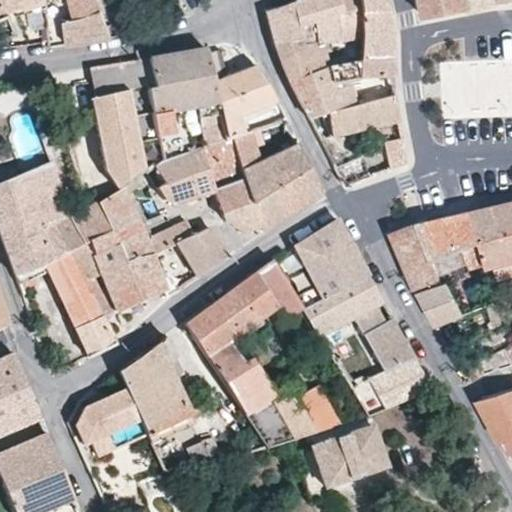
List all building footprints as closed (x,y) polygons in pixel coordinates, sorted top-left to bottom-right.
[(0,0),(0,19),(10,16),(9,12),(4,0),(0,0)] [(4,0),(9,12),(20,7),(23,15),(46,9),(44,0),(4,0)] [(70,0),(78,27),(66,29),(67,45),(111,39),(101,12),(96,0),(70,0)] [(343,12),(339,0),(305,0),(266,13),(274,45),(302,40),(300,28),(313,24),(316,44),(324,43),(340,42),(336,13),(343,12)] [(385,0),(359,0),(360,7),(361,19),(361,39),(359,61),(392,58),(391,20),(385,0)] [(420,0),(424,19),(432,17),(497,4),(495,0),(420,0)] [(23,15),(20,7),(9,12),(10,16),(12,18),(23,15)] [(361,19),(360,7),(343,12),(336,13),(340,42),(361,39),(361,19)] [(303,46),(316,44),(313,24),(300,28),(302,40),(303,46)] [(284,71),(290,84),(329,67),(324,43),(316,44),(303,46),(302,40),(274,45),(276,51),(284,71)] [(223,125),(213,83),(205,49),(148,59),(154,88),(148,89),(160,160),(194,150),(189,137),(175,141),(171,115),(182,113),(198,110),(200,129),(208,128),(223,125)] [(333,85),(339,83),(361,79),(393,77),(392,58),(359,61),(329,67),(333,85)] [(94,98),(111,94),(146,86),(148,89),(154,88),(148,59),(89,69),(94,98)] [(239,120),(276,104),(256,66),(238,73),(213,83),(223,125),(226,139),(230,138),(244,134),(239,120)] [(333,85),(329,67),(290,84),(300,104),(308,120),(310,119),(356,106),(352,87),(340,89),(339,83),(333,85)] [(153,165),(160,160),(148,89),(146,86),(111,94),(118,129),(128,184),(141,175),(146,171),(153,165)] [(393,95),(356,106),(310,119),(321,140),(398,122),(393,95)] [(175,141),(189,137),(182,113),(171,115),(175,141)] [(208,128),(211,144),(226,139),(223,125),(208,128)] [(244,134),(230,138),(240,169),(258,161),(254,147),(263,144),(258,129),(244,134)] [(164,201),(176,204),(214,193),(214,190),(244,179),(240,169),(230,138),(226,139),(211,144),(194,150),(160,160),(153,165),(155,170),(165,185),(157,188),(164,201)] [(395,168),(407,165),(402,139),(390,142),(395,168)] [(322,195),(313,178),(296,144),(258,161),(240,169),(244,179),(259,227),(260,232),(264,231),(322,195)] [(347,184),(370,176),(360,155),(334,166),(341,182),(343,183),(345,184),(347,184)] [(38,276),(35,268),(44,264),(47,272),(74,329),(100,317),(99,313),(97,314),(84,287),(61,241),(52,224),(67,217),(63,205),(51,163),(0,183),(0,235),(14,276),(16,277),(19,285),(38,276)] [(128,184),(103,200),(94,205),(67,217),(73,229),(83,244),(109,230),(112,235),(139,225),(127,197),(132,193),(145,183),(141,175),(128,184)] [(242,233),(259,227),(244,179),(214,190),(214,193),(223,221),(242,233)] [(139,225),(144,222),(132,193),(127,197),(139,225)] [(511,201),(498,204),(416,224),(391,233),(398,249),(415,289),(439,278),(433,261),(461,249),(469,269),(485,264),(486,268),(492,266),(511,260),(511,201)] [(166,221),(164,215),(144,222),(139,225),(145,240),(150,238),(147,229),(166,221)] [(52,224),(61,241),(84,287),(97,314),(99,313),(100,317),(102,319),(108,316),(114,313),(105,293),(96,270),(91,257),(83,244),(73,229),(67,217),(52,224)] [(367,276),(337,221),(292,248),(306,273),(320,300),(367,276)] [(186,222),(150,238),(145,240),(139,225),(112,235),(109,230),(83,244),(91,257),(116,245),(124,264),(151,256),(157,253),(176,244),(193,236),(186,222)] [(197,277),(226,257),(209,228),(206,229),(193,236),(176,244),(197,277)] [(124,264),(116,245),(91,257),(96,270),(105,293),(114,313),(115,313),(123,310),(125,315),(142,307),(140,301),(124,264)] [(160,277),(165,275),(157,253),(151,256),(160,277)] [(151,256),(124,264),(140,301),(164,292),(166,295),(176,290),(168,273),(165,275),(160,277),(151,256)] [(511,277),(511,260),(492,266),(497,282),(511,277)] [(325,348),(302,309),(286,283),(272,261),(254,274),(282,316),(309,359),(325,348)] [(35,268),(38,276),(47,272),(44,264),(35,268)] [(306,273),(286,283),(302,309),(320,300),(306,273)] [(264,329),(282,316),(254,274),(231,291),(253,324),(257,320),(264,329)] [(41,283),(38,276),(19,285),(21,292),(41,283)] [(382,303),(367,276),(320,300),(302,309),(325,348),(356,399),(364,413),(366,417),(430,390),(413,359),(386,372),(369,380),(351,348),(339,326),(346,323),(355,318),(373,308),(382,303)] [(435,326),(463,314),(446,282),(416,292),(435,326)] [(234,337),(253,324),(231,291),(211,306),(232,342),(235,340),(234,337)] [(235,340),(232,342),(211,306),(184,325),(219,378),(248,360),(235,340)] [(373,308),(355,318),(386,372),(413,359),(391,318),(381,323),(373,308)] [(114,344),(111,337),(102,319),(100,317),(74,329),(87,358),(114,344)] [(119,372),(127,390),(140,419),(147,433),(154,430),(151,422),(178,410),(181,417),(189,414),(173,380),(164,362),(176,357),(166,338),(119,372)] [(33,403),(13,354),(0,359),(0,435),(39,419),(33,403)] [(173,380),(183,375),(176,357),(164,362),(173,380)] [(248,360),(219,378),(252,427),(265,448),(293,440),(271,396),(248,360)] [(286,388),(271,396),(293,440),(316,433),(296,398),(288,386),(286,388)] [(319,386),(296,398),(316,433),(341,425),(319,386)] [(511,388),(477,401),(501,443),(511,438),(511,388)] [(100,454),(113,448),(108,436),(140,419),(127,390),(84,408),(77,426),(85,444),(94,441),(100,454)] [(181,417),(178,410),(151,422),(154,430),(181,417)] [(373,432),(371,426),(323,443),(310,448),(318,470),(304,475),(304,473),(300,475),(310,506),(327,500),(323,488),(378,470),(385,467),(373,432)] [(42,511),(73,499),(68,488),(46,434),(0,452),(0,478),(13,511),(42,511)] [(511,455),(511,438),(501,443),(508,456),(511,455)] [(201,442),(185,450),(192,466),(209,462),(201,442)] [(304,475),(318,470),(310,448),(296,453),(304,473),(304,475)]
